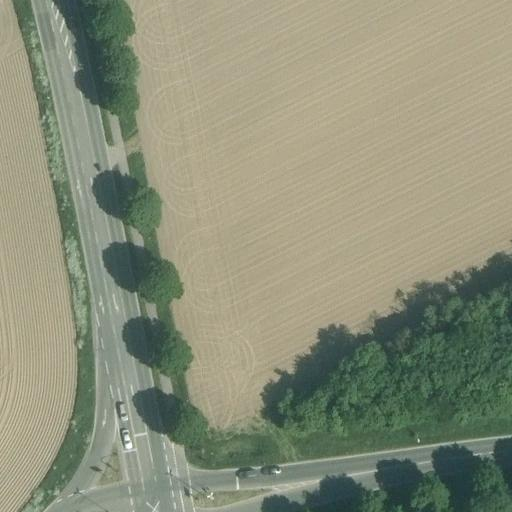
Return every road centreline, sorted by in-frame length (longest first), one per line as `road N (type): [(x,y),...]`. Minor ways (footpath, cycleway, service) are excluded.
road 1 (secondary): [(129,351),(56,0)]
road 2 (secondary): [(156,511),(352,477)]
road 3 (secondary): [(129,351),(102,446),(60,511)]
road 4 (secondary): [(156,511),(129,351)]
road 5 (secondary): [(352,477),(511,451)]
